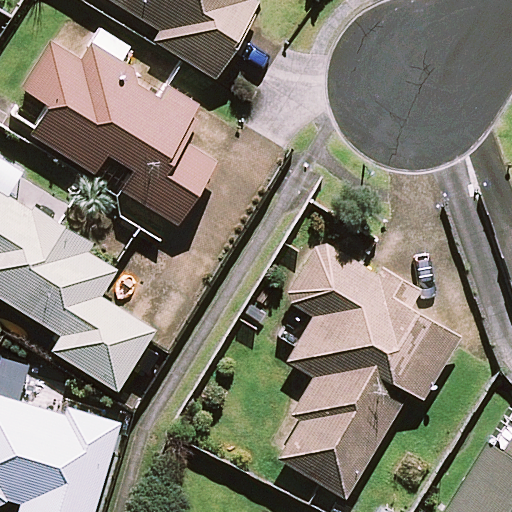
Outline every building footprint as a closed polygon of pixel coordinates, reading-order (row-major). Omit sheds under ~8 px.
[(254,0),(112,0),(159,27),(152,38),(212,74),(256,1),(254,0)] [(180,133),(200,99),(143,65),(140,71),(122,60),(131,44),(102,26),(82,60),(51,42),(24,87),(49,103),(30,134),(92,171),(104,151),(130,166),(117,188),(175,222),(215,154),(180,133)] [(97,295),(113,268),(87,252),(91,246),(0,190),(0,295),(61,333),(51,348),(115,387),(151,328),(97,295)] [(276,457),(344,497),(408,389),(423,398),(460,334),(410,304),(420,287),(379,264),(376,270),(325,240),(313,243),(286,289),(289,302),(311,315),(285,360),(311,375),(289,413),(298,418),(276,457)] [(0,395),(0,502),(1,502),(5,499),(8,495),(21,500),(17,511),(91,511),(122,420),(76,406),(72,419),(0,395)] [(511,511),(511,429),(501,448),(484,438),(439,511),(511,511)]
